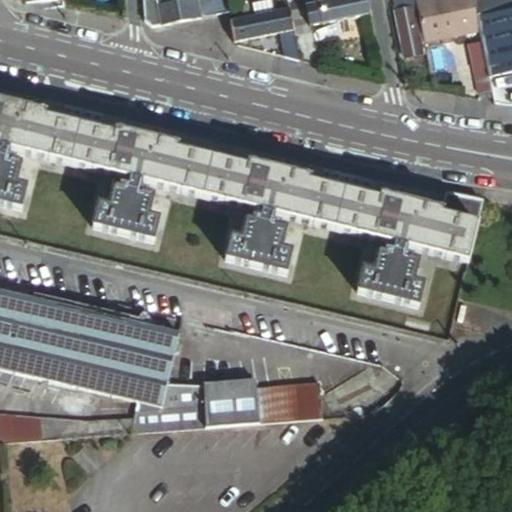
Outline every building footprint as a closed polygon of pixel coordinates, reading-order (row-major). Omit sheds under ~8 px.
[(157,28),(204,19),(203,17),(199,0),(174,0),(160,3),(147,6),(148,23),(157,28)] [(228,14),(231,13),(228,0),(199,0),(203,17),(227,12),(228,14)] [(324,26),(369,17),(365,0),(349,0),(320,6),(324,26)] [(418,1),(417,0),(391,0),(393,7),(395,7),(397,15),(414,11),(419,10),(418,1)] [(481,34),(474,0),(423,0),(418,1),(419,10),(426,45),(481,34)] [(511,0),(474,0),(481,34),(483,46),(488,69),(490,78),(511,73),(511,0)] [(291,12),(295,32),(296,36),(313,33),(312,28),(324,26),(320,6),(291,12)] [(426,45),(419,10),(414,11),(424,58),(429,57),(426,45)] [(414,11),(397,15),(407,61),(424,58),(414,11)] [(294,32),(295,32),(291,12),(232,24),(236,44),(280,35),(294,32)] [(300,62),(294,32),(280,35),(285,58),(300,62)] [(488,69),(483,46),(471,48),(476,71),(488,69)] [(481,95),(493,93),(490,78),(488,69),(476,71),(481,95)] [(0,152),(0,208),(22,214),(28,191),(18,189),(23,169),(17,168),(17,164),(9,162),(11,155),(132,185),(130,192),(122,190),(121,194),(114,192),(109,211),(100,209),(94,231),(154,246),(160,224),(150,221),(154,203),(149,201),(150,197),(143,195),(145,188),(264,217),(262,225),(254,223),(253,226),(246,225),(242,244),(231,241),(226,263),(288,279),(294,257),(282,254),(287,235),(281,233),(282,230),(275,228),(277,221),(395,250),(393,257),(385,255),(384,259),(381,258),(376,278),(364,275),(359,297),(421,312),(426,290),(415,287),(420,268),(415,266),(416,263),(408,261),(410,253),(461,266),(470,268),(470,267),(485,204),(446,195),(441,215),(420,210),(421,204),(406,201),(405,206),(378,199),(377,203),(310,187),(311,182),(287,176),(288,172),(275,169),(274,174),(248,168),(247,171),(179,155),(180,150),(156,145),(157,140),(143,137),(142,142),(117,136),(116,139),(46,122),(47,118),(22,112),(23,108),(9,104),(8,109),(0,107),(0,152)] [(0,297),(0,373),(135,408),(160,415),(166,391),(178,338),(129,327),(34,305),(0,297)] [(35,300),(34,305),(129,327),(131,322),(35,300)] [(375,371),(320,398),(329,418),(385,391),(375,371)] [(202,431),(256,427),(254,410),(252,392),(252,385),(198,389),(202,431)] [(256,427),(320,423),(317,386),(252,392),(254,410),(256,427)] [(135,408),(131,425),(129,437),(202,431),(198,389),(166,391),(160,415),(135,408)] [(89,426),(0,417),(0,446),(9,446),(19,445),(41,443),(63,442),(113,438),(129,437),(131,425),(89,426)]
